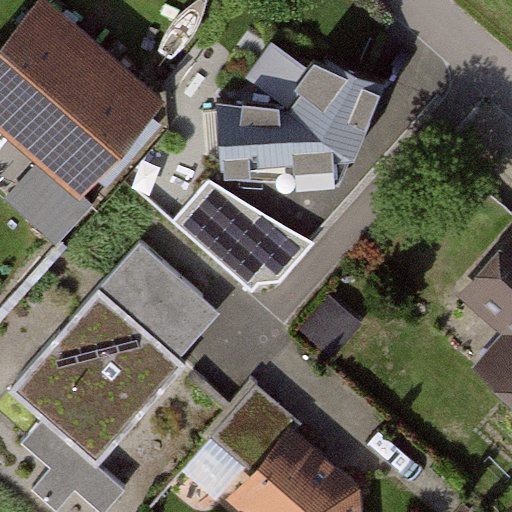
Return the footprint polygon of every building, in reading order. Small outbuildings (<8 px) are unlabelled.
[(169,110),(42,7),(0,58),(0,134),(90,207),(169,110)] [(390,88),(330,58),(292,121),(219,110),(229,189),(338,192),(390,88)] [(224,321),(141,246),(104,287),(186,362),(224,321)] [(511,246),(462,302),(505,340),(474,374),(511,407),(511,246)] [(98,295),(14,393),(103,468),(187,369),(98,295)] [(260,389),(215,440),(252,473),(298,423),(260,389)] [(366,511),(367,502),(293,436),(228,507),(231,511),(366,511)]
